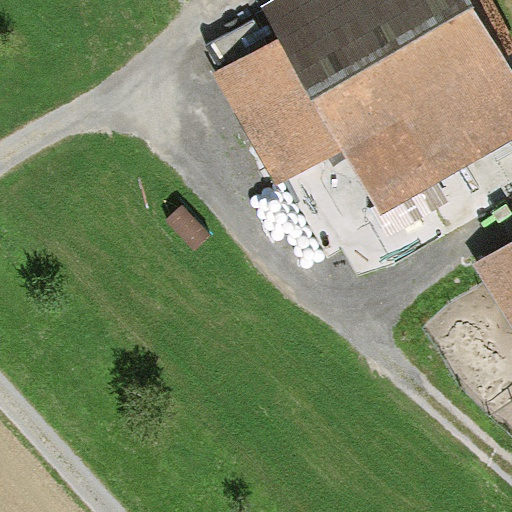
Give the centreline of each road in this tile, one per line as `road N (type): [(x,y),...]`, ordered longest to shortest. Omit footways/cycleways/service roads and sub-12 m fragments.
road 1 (track): [(239,0),(0,167)]
road 2 (track): [(0,386),(113,511)]
